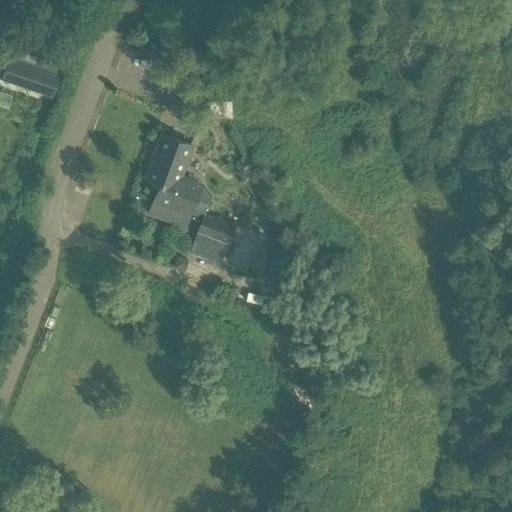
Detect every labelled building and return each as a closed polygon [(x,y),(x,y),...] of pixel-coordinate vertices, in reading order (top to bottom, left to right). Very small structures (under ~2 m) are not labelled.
[(186,2),(153,2),(153,25),(186,25),(186,2)] [(10,56),(2,79),(51,96),(59,73),(10,56)] [(191,213),(202,217),(188,254),(219,265),(235,224),(204,213),(208,202),(197,198),(203,183),(182,175),(193,145),(161,133),(144,179),(158,184),(147,214),(185,228),(191,213)] [(269,157),(236,160),(238,183),(271,180),(269,157)] [(332,256),(295,256),(295,279),(332,280),(332,256)] [(225,287),(222,303),(231,305),(235,289),(225,287)] [(363,326),(324,327),(325,350),(364,349),(363,326)] [(348,459),(347,437),(313,439),(314,462),(348,459)]
